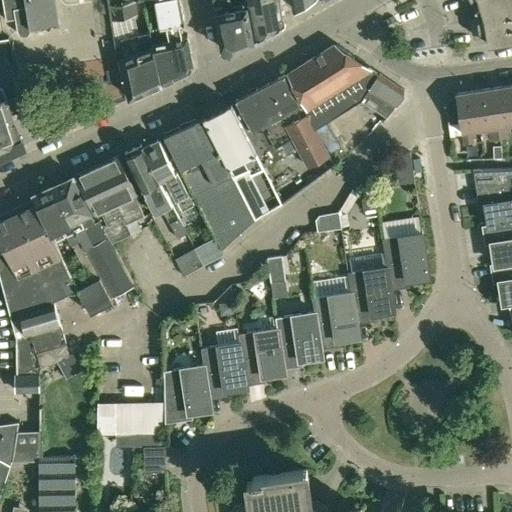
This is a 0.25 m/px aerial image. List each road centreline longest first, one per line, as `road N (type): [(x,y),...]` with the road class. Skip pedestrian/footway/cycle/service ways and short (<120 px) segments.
road 1 (unclassified): [(0,178),(209,83)]
road 2 (residential): [(449,301),(452,248),(424,74)]
road 3 (residential): [(509,471),(416,478),(377,467),(348,447),(321,397)]
road 4 (residential): [(198,511),(199,467),(224,433),(321,397)]
road 5 (residential): [(321,397),(391,364),(449,301)]
road 6 (unclassified): [(209,83),(345,12)]
